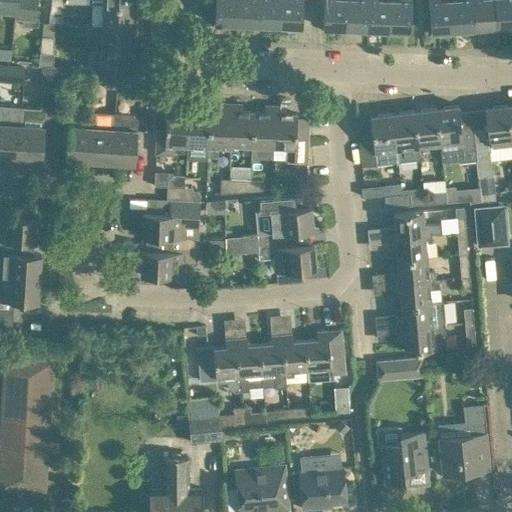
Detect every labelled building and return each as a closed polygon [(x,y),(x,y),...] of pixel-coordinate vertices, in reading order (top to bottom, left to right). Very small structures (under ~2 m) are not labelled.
[(0,0),(0,8),(14,10),(15,0),(0,0)] [(35,17),(36,7),(36,0),(15,0),(14,10),(15,10),(14,16),(23,17),(22,24),(38,26),(39,17),(35,17)] [(63,14),(64,0),(50,0),(51,1),(50,13),(63,14)] [(222,23),(237,23),(237,0),(215,0),(214,25),(215,25),(215,24),(222,24),(222,23)] [(258,27),(259,0),(237,0),(237,23),(251,24),(251,25),(258,26),(258,27)] [(259,0),(258,27),(259,26),(265,26),(265,24),(280,25),(280,0),(259,0)] [(303,9),(303,0),(280,0),(280,25),(294,26),(294,27),(301,28),(301,29),(302,29),(303,10),(303,9)] [(346,0),(323,0),(323,10),(323,30),(324,30),(324,29),(330,29),(330,27),(345,28),(346,0)] [(366,32),(367,0),(346,0),(345,28),(360,28),(359,30),(366,30),(366,32)] [(374,29),(388,29),(389,0),(367,0),(366,32),(367,32),(367,30),(374,30),(374,29)] [(411,14),(411,0),(389,0),(388,29),(403,30),(403,31),(409,32),(409,34),(410,34),(411,14)] [(439,31),(453,30),(450,0),(445,0),(439,0),(428,0),(430,15),(431,35),(433,34),(432,33),(439,32),(439,31)] [(475,31),(472,0),(450,0),(453,30),(468,29),(468,30),(474,30),(475,31)] [(482,27),(496,26),(494,0),(472,0),(475,31),(476,31),(475,30),(482,29),(482,27)] [(511,0),(494,0),(496,26),(511,25),(511,26),(511,0)] [(73,13),(73,2),(64,2),(63,14),(73,14),(73,13)] [(136,17),(136,4),(92,3),(91,24),(102,25),(142,26),(142,16),(141,16),(141,17),(136,17)] [(101,46),(134,47),(135,35),(141,35),(141,36),(142,36),(142,26),(102,25),(101,46)] [(40,44),(54,45),(54,36),(41,35),(40,44)] [(53,65),(54,45),(40,44),(40,52),(39,65),(53,65)] [(101,68),(120,69),(140,70),(141,59),(140,59),(140,60),(134,60),(134,47),(101,46),(101,68)] [(0,58),(11,59),(11,50),(0,48),(0,58)] [(104,87),(117,88),(117,75),(105,74),(104,87)] [(137,76),(130,75),(117,75),(117,88),(129,88),(137,88),(137,76)] [(55,110),(57,91),(41,90),(40,108),(39,118),(39,126),(21,125),(19,159),(42,160),(43,142),(54,143),(57,110),(55,110)] [(231,146),(231,143),(230,143),(232,103),(222,103),(222,109),(222,113),(210,113),(209,145),(208,156),(218,156),(218,146),(231,146)] [(230,143),(231,143),(252,143),(253,111),(241,110),(241,104),(242,105),(242,103),(232,103),(230,143)] [(0,157),(19,159),(21,125),(22,107),(0,104),(0,157)] [(175,144),(185,144),(187,144),(189,105),(179,104),(178,111),(166,110),(166,130),(157,129),(157,142),(156,152),(165,152),(175,144)] [(253,111),(252,143),(251,156),(273,157),(273,144),(275,105),(265,104),(265,106),(266,106),(266,111),(253,111)] [(459,162),(476,159),(474,129),(474,123),(461,125),(458,104),(435,107),(439,144),(440,144),(442,161),(458,159),(459,162)] [(490,143),(511,141),(507,104),(485,107),(487,127),(474,129),(476,159),(478,176),(480,186),(481,201),(496,199),(495,193),(496,193),(490,150),(491,150),(490,143)] [(187,144),(209,145),(210,113),(198,112),(199,105),(189,105),(187,144)] [(307,161),(308,135),(309,117),(297,116),(297,113),(284,112),(284,106),(285,106),(285,105),(275,105),(273,144),(286,145),(285,160),(294,161),(307,161)] [(439,144),(435,107),(414,110),(418,146),(439,144)] [(89,160),(91,126),(92,118),(62,108),(62,111),(57,110),(54,143),(66,143),(65,158),(89,160)] [(420,159),(418,146),(414,110),(392,112),(398,161),(420,159)] [(362,166),(398,161),(392,112),(370,115),(372,132),(358,134),(362,166)] [(115,127),(112,161),(135,163),(137,129),(136,129),(137,116),(115,115),(115,127)] [(89,160),(112,161),(115,127),(91,126),(89,160)] [(306,172),(307,161),(294,161),(293,171),(306,172)] [(167,185),(184,186),(185,174),(172,174),(167,179),(167,185)] [(221,177),(220,193),(228,192),(229,178),(221,177)] [(240,191),(241,178),(229,178),(228,192),(240,191)] [(263,179),(250,179),(241,178),(240,191),(250,190),(263,189),(263,179)] [(384,194),(401,193),(400,184),(384,185),(384,194)] [(184,186),(167,185),(166,198),(170,198),(192,199),(200,200),(200,193),(197,189),(192,189),(192,186),(184,186)] [(480,186),(455,188),(455,185),(445,185),(445,189),(446,201),(469,199),(469,202),(481,201),(480,186)] [(434,202),(446,201),(445,189),(433,190),(434,202)] [(384,194),(385,206),(411,204),(410,192),(401,193),(384,194)] [(311,205),(285,207),(284,193),(264,195),(254,196),(255,211),(257,233),(224,236),(224,237),(287,232),(313,229),(311,205)] [(192,199),(170,198),(169,212),(143,211),(142,236),(168,237),(198,238),(198,237),(196,237),(197,215),(199,215),(200,200),(192,199)] [(507,242),(504,205),(475,208),(478,245),(507,242)] [(441,223),(430,224),(424,224),(423,210),(393,212),(395,225),(388,226),(388,236),(431,233),(442,232),(441,223)] [(0,214),(0,238),(16,240),(36,242),(37,217),(0,214)] [(456,216),(457,230),(466,230),(464,215),(456,216)] [(459,253),(468,253),(466,230),(457,230),(459,253)] [(287,232),(224,237),(224,239),(226,253),(255,250),(258,250),(259,258),(275,257),(276,271),(295,270),(302,269),(316,268),(314,243),(311,244),(310,244),(288,246),(287,232)] [(425,242),(432,242),(431,233),(388,236),(389,247),(396,246),(397,258),(427,256),(425,242)] [(198,253),(198,245),(198,238),(168,237),(167,251),(142,250),(141,274),(181,276),(181,262),(196,263),(196,253),(198,253)] [(0,238),(0,255),(1,255),(0,267),(0,275),(39,278),(41,254),(35,253),(36,242),(16,240),(0,238)] [(461,276),(470,275),(468,253),(459,253),(461,276)] [(391,271),(392,282),(435,278),(434,269),(428,270),(427,256),(397,258),(398,271),(391,271)] [(0,299),(38,302),(39,278),(0,275),(0,299)] [(471,290),(470,275),(461,276),(462,291),(471,290)] [(439,278),(435,278),(392,282),(393,292),(400,292),(401,304),(441,301),(439,278)] [(443,300),(441,301),(401,304),(402,317),(395,317),(396,327),(445,323),(443,300)] [(465,322),(473,321),(472,306),(463,307),(465,322)] [(466,337),(475,336),(473,321),(465,322),(466,337)] [(445,324),(396,328),(397,338),(404,338),(405,350),(425,349),(434,348),(447,347),(445,324)] [(345,371),(343,354),(341,328),(317,331),(317,337),(305,339),(308,368),(307,368),(307,374),(308,381),(334,378),(333,372),(345,371)] [(308,368),(305,339),(293,340),(292,333),(281,334),(285,376),(294,376),(294,369),(307,368),(308,368)] [(286,386),(285,376),(281,334),(271,334),(272,342),(259,343),(262,372),(273,371),(274,385),(275,387),(286,386)] [(234,391),(241,391),(236,337),(225,338),(226,345),(214,347),(214,345),(212,345),(199,346),(197,346),(199,366),(200,380),(216,378),(216,376),(227,375),(227,381),(228,386),(234,391)] [(249,387),(264,386),(262,372),(259,343),(247,344),(246,337),(236,337),(241,391),(250,390),(249,387)] [(0,452),(0,486),(44,489),(52,359),(5,356),(0,452)] [(422,357),(375,361),(377,381),(423,378),(422,357)] [(221,438),(220,429),(219,414),(217,396),(187,399),(191,441),(221,438)] [(337,411),(349,410),(348,399),(337,400),(337,411)] [(472,433),(439,437),(441,453),(442,473),(475,470),(475,472),(476,472),(476,470),(490,469),(488,448),(486,428),(483,402),(468,404),(472,433)] [(252,426),(251,411),(250,405),(242,406),(244,427),(252,426)] [(235,428),(244,427),(242,406),(233,406),(234,414),(235,428)] [(289,416),(303,415),(303,406),(288,407),(289,416)] [(274,418),(289,416),(288,407),(273,409),(274,418)] [(344,433),(349,426),(340,418),(334,425),(344,433)] [(424,430),(399,433),(399,426),(377,428),(379,443),(381,443),(385,482),(405,480),(405,478),(407,478),(407,477),(404,477),(403,468),(411,467),(411,468),(426,467),(426,468),(428,467),(428,466),(427,466),(424,430)] [(188,488),(188,476),(188,456),(164,457),(164,470),(164,488),(149,488),(149,501),(149,511),(202,511),(203,500),(203,487),(188,488)] [(289,501),(287,481),(285,463),(235,468),(239,510),(275,506),(275,503),(289,501)] [(319,503),(346,500),(343,466),(299,470),(303,508),(319,506),(319,503)]
